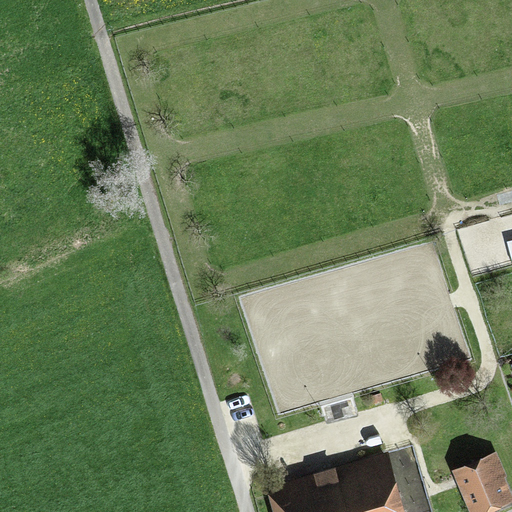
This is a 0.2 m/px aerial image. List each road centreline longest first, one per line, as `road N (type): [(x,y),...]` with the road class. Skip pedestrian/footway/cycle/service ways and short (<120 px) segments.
road 1 (track): [(246,511),(90,0)]
road 2 (track): [(229,457),(479,381),(488,357),(448,229)]
